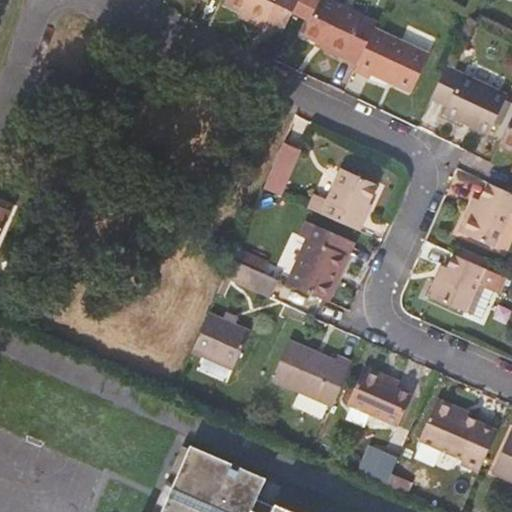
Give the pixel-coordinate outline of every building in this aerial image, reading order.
[(265,21),(284,30),(292,12),(297,1),(297,0),(225,0),(224,2),(244,11),(265,21)] [(292,12),(306,19),(313,0),(297,0),(297,1),(292,12)] [(329,46),(326,51),(356,65),(368,39),(372,31),(375,24),(323,0),(320,0),(310,21),(304,35),(317,40),(329,46)] [(313,0),(306,19),(310,21),(320,0),(313,0)] [(263,26),(265,21),(244,11),(241,15),(263,26)] [(427,56),(372,31),(368,39),(356,65),(352,72),(370,80),(372,75),(410,93),(427,56)] [(315,46),(326,51),(329,46),(317,40),(315,46)] [(269,46),(265,56),(270,58),(275,48),(269,46)] [(505,96),(445,68),(430,100),(445,107),(442,114),(487,135),(505,96)] [(46,70),(41,86),(49,89),(55,74),(46,70)] [(511,115),(497,146),(511,152),(511,115)] [(300,149),(284,142),(264,188),(279,194),(300,149)] [(328,199),(322,213),(359,229),(365,215),(362,213),(367,200),(375,183),(342,168),(334,186),(328,199)] [(511,193),(488,183),(481,199),(478,206),(471,204),(460,226),(495,243),(510,209),(511,209),(511,193)] [(316,193),(310,207),(322,213),(328,199),(316,193)] [(474,196),(471,204),(478,206),(481,199),(474,196)] [(371,202),(367,200),(362,213),(365,215),(371,202)] [(0,243),(13,212),(0,206),(0,243)] [(309,239),(289,283),(323,298),(328,301),(336,280),(332,278),(350,239),(308,220),(302,235),(309,239)] [(354,240),(350,239),(332,278),(336,280),(354,240)] [(458,245),(453,254),(464,259),(468,250),(458,245)] [(243,263),(248,252),(240,248),(234,259),(243,263)] [(486,257),(468,250),(464,259),(482,266),(486,257)] [(269,261),(248,252),(243,263),(265,273),(269,261)] [(442,278),(435,274),(427,293),(479,315),(497,273),(482,266),(464,259),(453,254),(447,268),(442,278)] [(272,296),(280,280),(265,273),(243,263),(234,259),(233,259),(225,276),(272,296)] [(440,264),(435,274),(442,278),(447,268),(440,264)] [(250,330),(209,312),(192,351),(233,368),(250,330)] [(272,380),(333,406),(353,360),(339,355),(337,360),(290,340),(272,380)] [(387,383),(389,377),(365,367),(346,409),(395,431),(411,394),(397,387),(387,383)] [(400,382),(389,377),(387,383),(397,387),(400,382)] [(460,463),(479,471),(496,430),(466,417),(455,413),(457,407),(438,398),(419,440),(462,459),(460,463)] [(467,411),(457,407),(455,413),(466,417),(467,411)] [(511,480),(511,431),(510,430),(492,471),(511,480)] [(292,511),(275,504),(274,508),(257,500),(266,480),(190,447),(172,488),(161,511),(292,511)] [(360,464),(356,474),(384,486),(390,472),(397,458),(377,448),(368,468),(360,464)] [(413,483),(390,472),(384,486),(407,496),(413,483)] [(165,485),(153,511),(161,511),(172,488),(165,485)]
